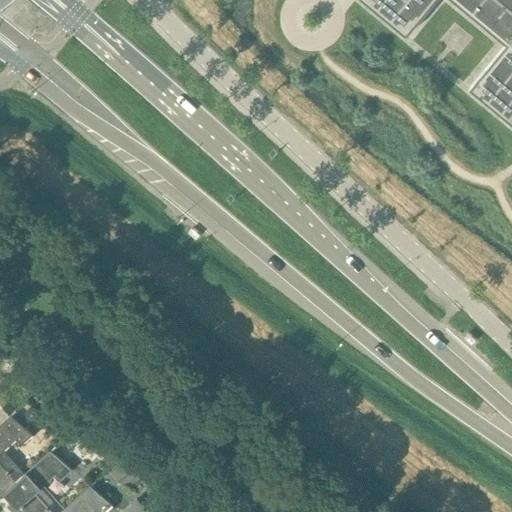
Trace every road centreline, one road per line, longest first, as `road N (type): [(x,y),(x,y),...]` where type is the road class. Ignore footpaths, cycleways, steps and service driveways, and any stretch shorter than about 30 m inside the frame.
road 1 (primary): [(0,50),(146,156),(402,372),(511,441)]
road 2 (primary): [(511,411),(122,58)]
road 3 (unclassified): [(511,346),(146,0)]
